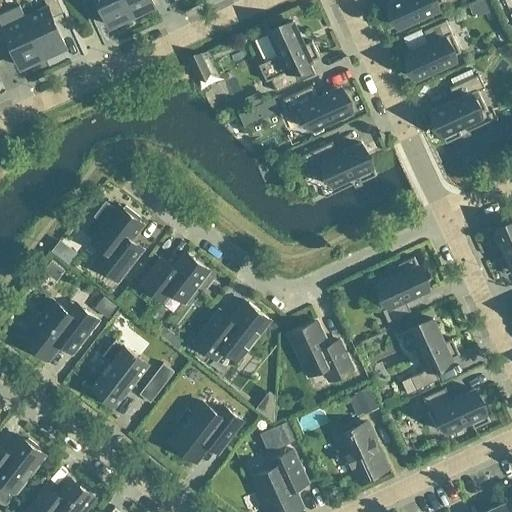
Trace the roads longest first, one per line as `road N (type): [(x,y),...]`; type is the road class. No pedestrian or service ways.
road 1 (residential): [(447,221),(286,295),(166,202)]
road 2 (residential): [(0,122),(264,0)]
road 3 (residential): [(0,371),(181,511)]
road 4 (residential): [(360,511),(511,440)]
road 5 (residential): [(447,221),(511,363)]
road 6 (residential): [(408,139),(344,0)]
